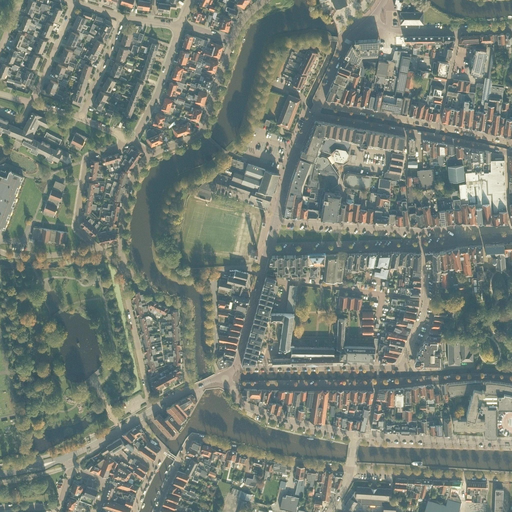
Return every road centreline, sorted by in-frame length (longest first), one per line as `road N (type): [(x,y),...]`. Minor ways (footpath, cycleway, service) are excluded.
road 1 (residential): [(156,511),(191,436),(350,469)]
road 2 (residential): [(400,367),(234,367)]
road 3 (residential): [(511,479),(350,469)]
road 4 (tertiary): [(511,442),(354,434)]
road 5 (residential): [(189,390),(183,308),(122,268)]
road 6 (residential): [(267,250),(422,246)]
road 7 (unclassified): [(152,155),(202,132),(233,40)]
road 8 (residential): [(231,388),(377,385)]
road 9 (unclassified): [(153,409),(122,268)]
road 10 (residential): [(95,245),(74,225),(85,163),(126,138)]
road 11 (residential): [(425,298),(287,282)]
road 12 (residential): [(409,230),(274,220)]
road 13 (tertiary): [(354,434),(255,411),(231,388)]
road 14 (residential): [(511,380),(377,385)]
road 15 (residential): [(130,141),(180,24)]
road 16 (residential): [(438,125),(319,102)]
road 17 (unclassified): [(122,268),(129,192),(152,155)]
